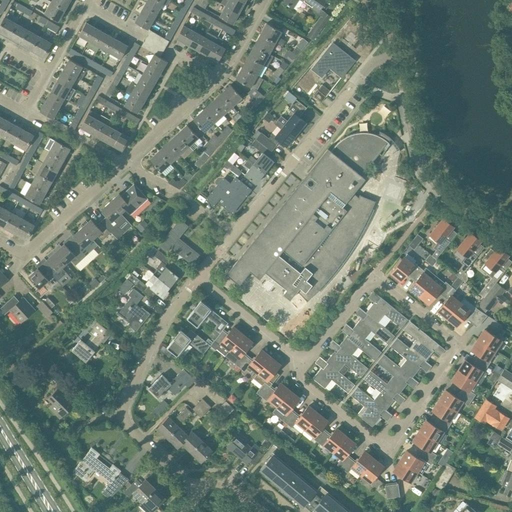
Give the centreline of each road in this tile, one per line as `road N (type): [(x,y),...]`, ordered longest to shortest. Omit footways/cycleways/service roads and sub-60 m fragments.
road 1 (residential): [(299,358),(303,382),(370,438),(389,438),(453,340),(366,269)]
road 2 (residential): [(198,278),(373,64),(393,57)]
road 3 (residential): [(0,241),(28,250),(216,78)]
road 4 (residential): [(511,229),(447,197),(424,173),(393,57)]
road 5 (residential): [(120,413),(166,320),(198,278)]
road 6 (residential): [(299,358),(198,278)]
